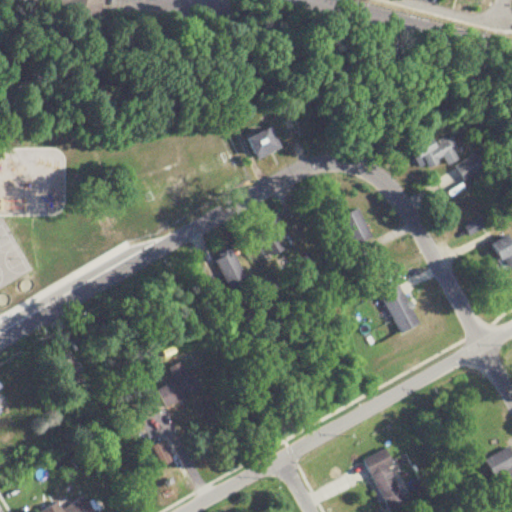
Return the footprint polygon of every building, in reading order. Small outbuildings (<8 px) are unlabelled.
[(55,0),(96,10),(98,0),(55,0)] [(319,135),(315,126),(304,131),(308,140),(319,135)] [(421,156),(425,169),(453,161),(450,148),(421,156)] [(450,169),(461,184),(483,168),(472,153),(450,169)] [(469,235),(490,222),(469,189),(449,202),(469,235)] [(511,266),(511,246),(507,234),(486,242),(497,272),(511,266)] [(218,280),(237,270),(227,250),(208,260),(218,280)] [(419,323),(401,291),(380,303),(398,334),(419,323)] [(142,449),(153,471),(168,463),(157,442),(142,449)] [(386,467),(389,466),(382,449),(361,459),(384,511),(402,504),(386,467)] [(88,511),(78,496),(58,508),(53,501),(35,511),(88,511)]
